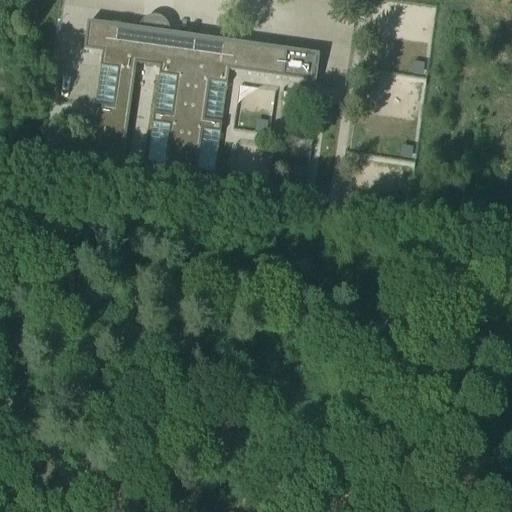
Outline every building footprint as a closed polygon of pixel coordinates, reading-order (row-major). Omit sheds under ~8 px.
[(270,13),(265,45),(304,50),(309,19),(270,13)] [(88,25),(84,52),(103,55),(88,158),(123,163),(137,66),(161,70),(146,166),(214,176),(229,73),(316,85),(319,58),(164,36),(165,27),(146,24),(144,33),(88,25)] [(317,27),(316,50),(332,50),(333,27),(317,27)] [(360,93),(359,110),(378,111),(379,94),(360,93)] [(283,120),(284,109),(269,108),(268,119),(283,120)] [(370,161),(373,127),(355,126),(352,159),(370,161)]
